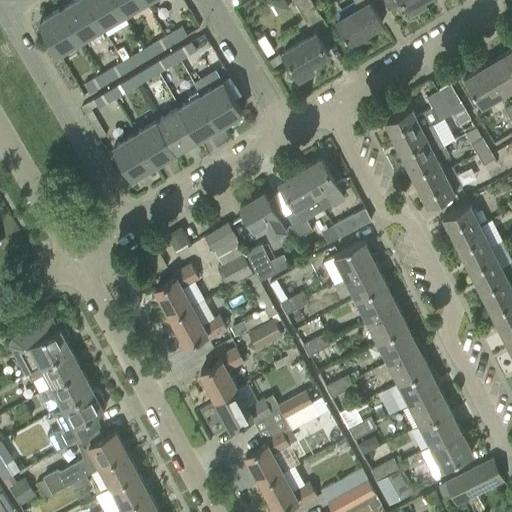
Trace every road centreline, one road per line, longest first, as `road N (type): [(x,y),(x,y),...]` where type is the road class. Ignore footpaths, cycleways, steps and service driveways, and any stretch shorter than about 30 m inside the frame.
road 1 (residential): [(511,447),(497,436),(447,338),(450,306),(408,222),(375,204),(327,110)]
road 2 (residential): [(210,511),(75,260)]
road 3 (residential): [(126,227),(0,13)]
road 4 (residential): [(327,110),(492,12)]
road 5 (residential): [(126,227),(287,134)]
road 6 (residential): [(287,134),(207,0)]
road 7 (residential): [(75,260),(0,131)]
